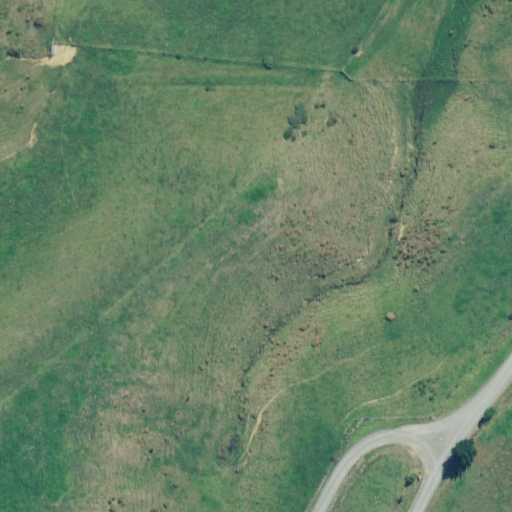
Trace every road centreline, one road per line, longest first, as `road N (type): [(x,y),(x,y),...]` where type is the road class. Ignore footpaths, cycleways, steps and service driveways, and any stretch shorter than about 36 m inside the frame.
road 1 (unclassified): [(511,350),(457,415),(410,511)]
road 2 (track): [(324,511),(354,458),(392,435),(437,449)]
